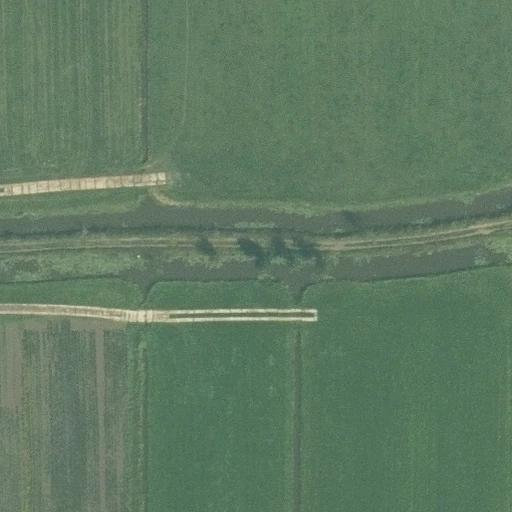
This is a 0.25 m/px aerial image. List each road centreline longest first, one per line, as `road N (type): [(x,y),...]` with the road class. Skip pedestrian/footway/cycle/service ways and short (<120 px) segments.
road 1 (track): [(511,226),(403,244),(0,260)]
road 2 (track): [(0,309),(313,314)]
